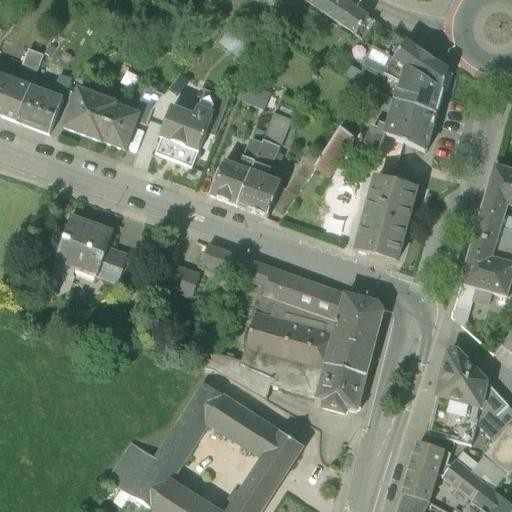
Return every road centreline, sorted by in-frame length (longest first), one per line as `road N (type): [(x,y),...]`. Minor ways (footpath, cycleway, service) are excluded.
road 1 (unclassified): [(0,146),(420,303)]
road 2 (unclassified): [(420,303),(360,511)]
road 3 (unclassified): [(472,107),(479,147),(469,188),(443,211),(420,303)]
road 4 (residential): [(420,303),(511,396)]
